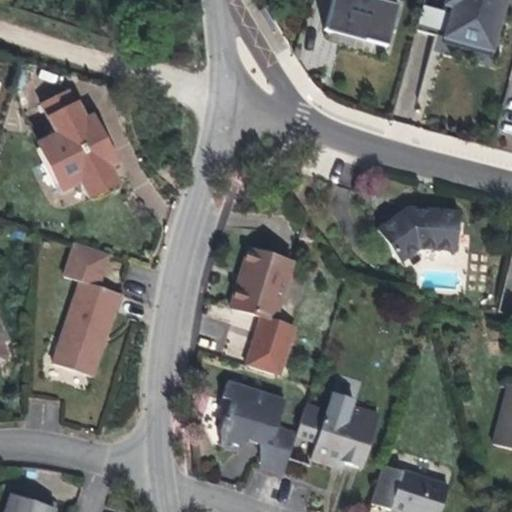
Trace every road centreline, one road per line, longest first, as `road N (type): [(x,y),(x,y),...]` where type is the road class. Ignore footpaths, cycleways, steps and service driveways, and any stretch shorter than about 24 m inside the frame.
road 1 (residential): [(242,100),(178,275),(163,355),(165,477)]
road 2 (track): [(0,25),(242,100)]
road 3 (residential): [(352,136),(290,86),(235,0)]
road 4 (residential): [(0,443),(165,477)]
road 5 (residential): [(511,181),(352,136)]
